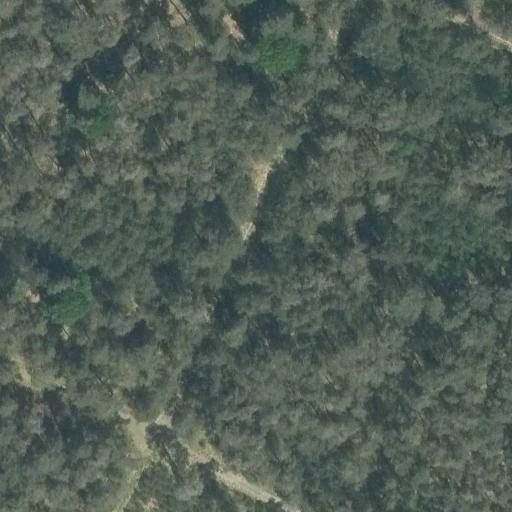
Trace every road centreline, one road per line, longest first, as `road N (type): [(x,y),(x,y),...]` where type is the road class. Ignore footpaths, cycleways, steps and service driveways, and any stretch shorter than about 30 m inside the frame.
road 1 (track): [(358,0),(158,423),(95,511)]
road 2 (unknown): [(158,423),(0,360)]
road 3 (unknown): [(158,423),(300,511)]
